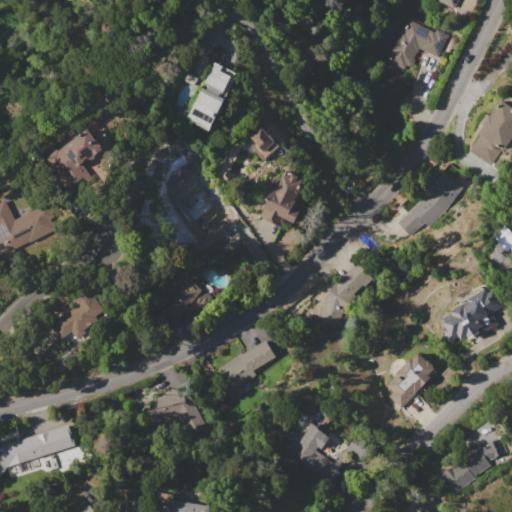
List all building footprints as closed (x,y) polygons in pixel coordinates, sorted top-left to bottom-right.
[(457,0),(453,8),(438,1),(438,0),(457,0)] [(410,19),(435,32),(437,28),(448,34),(437,56),(419,47),(410,65),(406,63),(403,70),(399,68),(397,71),(386,66),(394,51),(391,50),(402,29),(404,30),(410,19)] [(237,72),(234,78),(235,78),(209,131),(185,119),(202,86),(205,88),(207,84),(204,82),(215,61),(237,72)] [(193,84),(182,79),(186,71),(196,77),(193,84)] [(511,134),(503,149),(501,148),(490,164),(469,150),(479,134),(478,133),(484,124),(483,123),(490,113),(491,114),(500,99),(511,106),(511,134)] [(251,136),(262,126),(275,140),(263,150),(251,136)] [(103,147),(78,166),(88,179),(72,191),(47,156),(58,148),(59,149),(88,127),(103,147)] [(306,179),(292,206),(300,210),(294,222),(285,218),(281,227),(259,216),(267,200),(265,199),(271,188),(275,190),(286,169),(306,179)] [(427,194),(441,172),(462,186),(447,208),(427,227),(408,236),(395,223),(427,194)] [(0,201),(5,199),(15,219),(47,203),(54,217),(50,219),(55,229),(0,256),(0,201)] [(511,265),(488,240),(505,224),(511,231),(511,265)] [(329,289),(337,281),(339,282),(357,262),(371,275),(348,299),(338,323),(320,315),(326,301),(325,300),(329,289)] [(188,277),(211,295),(193,317),(184,310),(172,325),(158,313),(188,277)] [(483,284),(488,292),(494,289),(503,305),(492,312),(498,323),(483,332),(481,327),(477,329),(479,331),(467,338),(466,336),(451,345),(441,329),(446,327),(443,322),(453,316),(449,309),(462,302),(459,298),(483,284)] [(88,287),(104,310),(96,316),(98,319),(84,329),(86,332),(78,338),(72,330),(62,337),(52,323),(76,306),(72,299),(88,287)] [(265,339),(275,356),(253,369),(256,374),(232,390),(218,368),(265,339)] [(431,377),(401,407),(389,395),(393,391),(386,384),(396,374),(395,373),(406,363),(405,362),(410,356),(412,359),(419,352),(427,360),(428,359),(435,367),(428,374),(431,377)] [(184,385),(203,423),(185,432),(177,418),(157,428),(145,405),(184,385)] [(0,444),(34,433),(35,435),(49,431),(48,429),(69,422),(77,446),(44,457),(43,454),(1,469),(0,465),(0,444)] [(310,422),(330,436),(321,448),(318,446),(316,449),(333,461),(341,450),(347,455),(329,482),(290,455),(308,429),(306,428),(310,422)] [(346,448),(356,433),(371,443),(360,458),(346,448)] [(478,447),(500,437),(507,452),(488,461),(491,464),(474,476),(475,479),(457,492),(443,472),(478,447)] [(172,498),(211,505),(209,511),(140,511),(141,507),(155,509),(156,504),(163,506),(164,500),(172,502),(172,498)] [(95,511),(88,503),(78,511),(95,511)]
